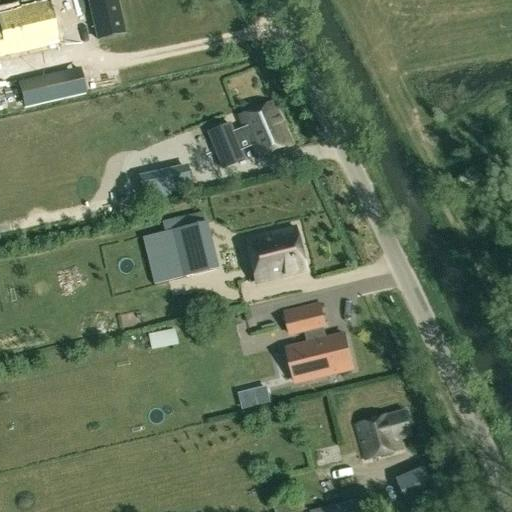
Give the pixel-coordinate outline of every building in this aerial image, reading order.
[(124,34),(116,0),(90,0),(96,23),(94,24),(97,40),(124,34)] [(0,56),(56,43),(47,2),(21,8),(22,11),(0,15),(0,26),(1,32),(0,32),(0,56)] [(130,100),(163,92),(155,61),(122,68),(130,100)] [(18,82),(24,108),(85,94),(79,69),(18,82)] [(167,113),(166,96),(131,99),(132,116),(167,113)] [(290,146),(272,103),(238,117),(243,128),(250,146),(256,159),(290,146)] [(240,150),(250,146),(243,128),(232,133),(229,124),(208,132),(223,168),(244,160),(240,150)] [(164,133),(169,156),(200,150),(195,126),(164,133)] [(132,188),(124,137),(61,147),(69,198),(132,188)] [(191,192),(186,169),(139,180),(144,202),(191,192)] [(218,270),(206,222),(151,235),(142,237),(154,286),(162,284),(218,270)] [(294,227),(246,237),(257,283),(305,272),(294,227)] [(324,327),(326,327),(321,306),(285,315),(290,335),(304,332),(307,345),(299,347),(308,381),(353,370),(345,336),(327,340),(324,327)] [(176,344),(173,330),(149,336),(152,350),(176,344)] [(356,426),(366,461),(403,450),(401,441),(413,437),(406,412),(356,426)] [(428,469),(442,500),(454,493),(439,464),(428,469)] [(416,511),(442,500),(428,469),(427,467),(397,480),(411,511),(416,511)] [(286,503),(287,511),(297,511),(303,511),(300,498),(286,501),(286,503)] [(348,503),(328,507),(310,511),(309,511),(370,511),(368,498),(348,503)] [(287,511),(286,503),(273,506),(274,511),(287,511)]
